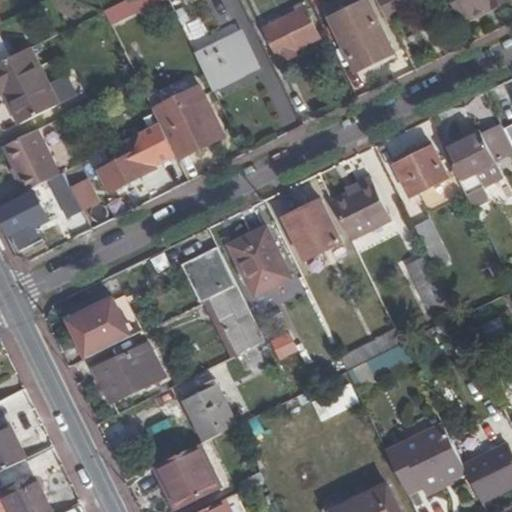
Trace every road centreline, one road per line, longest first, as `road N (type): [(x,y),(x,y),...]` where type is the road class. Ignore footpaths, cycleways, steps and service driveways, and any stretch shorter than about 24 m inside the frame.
road 1 (residential): [(8,297),(511,51)]
road 2 (residential): [(114,511),(8,297)]
